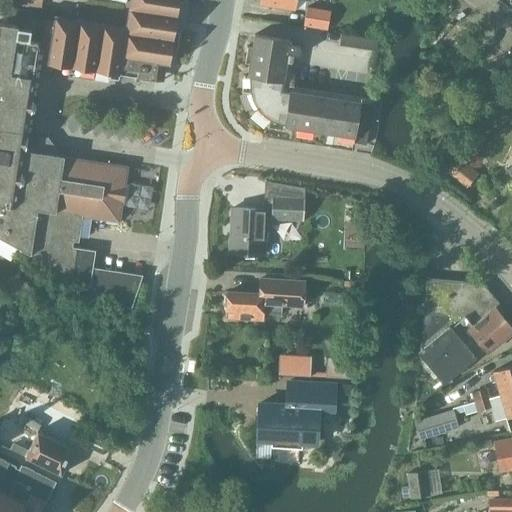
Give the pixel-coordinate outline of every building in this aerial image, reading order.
[(16,0),(16,4),(42,8),(42,0),(16,0)] [(55,23),(49,64),(161,81),(163,65),(170,66),(180,0),(133,0),(129,29),(56,18),(55,23)] [(294,9),(296,0),(259,0),(259,3),(294,9)] [(0,16),(30,22),(32,12),(0,6),(0,16)] [(303,25),(327,29),(330,10),(306,6),(303,25)] [(39,69),(48,70),(49,64),(55,23),(46,21),(39,69)] [(35,153),(29,152),(25,151),(42,42),(30,40),(32,29),(0,23),(0,238),(89,287),(90,286),(130,308),(135,279),(92,272),(95,250),(72,247),(73,241),(78,242),(82,216),(119,222),(127,168),(65,158),(65,157),(50,155),(42,144),(36,148),(35,153)] [(382,36),(383,24),(347,23),(347,34),(382,36)] [(378,39),(340,34),(339,45),(376,50),(378,39)] [(248,77),(250,77),(282,82),(287,53),(299,55),(300,49),(298,46),(288,45),(289,40),(254,35),(248,77)] [(250,93),(253,101),(257,108),(281,90),(282,82),(250,77),(249,85),(250,93)] [(276,122),(284,124),(289,91),(281,90),(257,108),(263,114),(269,119),(276,122)] [(289,91),(284,124),(284,126),(319,132),(324,97),(289,91)] [(319,132),(354,137),(359,102),(324,97),(319,132)] [(366,145),(366,142),(372,104),(359,102),(354,137),(353,143),(366,145)] [(447,170),(466,186),(477,173),(458,157),(447,170)] [(232,208),(229,254),(263,255),(265,219),(302,221),(303,197),(317,200),(320,188),(293,180),(293,181),(272,177),(271,211),(265,210),(232,208)] [(227,292),(226,310),(228,311),(228,317),(247,318),(247,321),(258,322),(258,319),(263,319),(263,314),(280,315),(281,306),(302,307),(303,282),(259,279),(259,294),(227,292)] [(427,279),(416,401),(417,402),(418,402),(485,349),(488,353),(511,333),(511,328),(503,317),(503,312),(481,286),(449,284),(449,280),(427,279)] [(310,360),(279,358),(278,373),(310,375),(310,371),(310,360)] [(350,362),(327,361),(326,371),(326,376),(350,377),(350,362)] [(496,381),(500,394),(511,390),(511,365),(493,371),(494,374),(489,375),(491,382),(496,381)] [(258,403),(257,429),(256,439),(271,440),(270,447),(302,449),(302,442),(316,443),(318,408),(333,409),(334,385),(296,383),(295,406),(258,403)] [(339,396),(351,397),(351,385),(339,384),(339,396)] [(474,402),(489,397),(486,387),(470,392),(474,402)] [(489,397),(474,402),(476,412),(492,407),(496,421),(511,416),(511,390),(500,394),(489,397)] [(11,404),(4,417),(37,432),(24,458),(59,474),(62,475),(74,449),(63,444),(76,419),(25,394),(19,408),(11,404)] [(474,402),(464,405),(465,411),(467,415),(476,412),(474,402)] [(464,405),(453,408),(454,410),(455,414),(465,411),(464,405)] [(454,410),(423,419),(426,429),(441,425),(444,432),(459,427),(455,414),(454,410)] [(511,437),(495,441),(500,471),(511,468),(511,437)] [(0,511),(40,511),(57,480),(22,463),(19,468),(0,458),(0,511)] [(402,498),(430,495),(426,470),(406,472),(408,485),(400,486),(402,498)] [(511,511),(511,499),(502,500),(502,511),(511,511)] [(422,511),(439,511),(437,500),(421,503),(422,511)]
